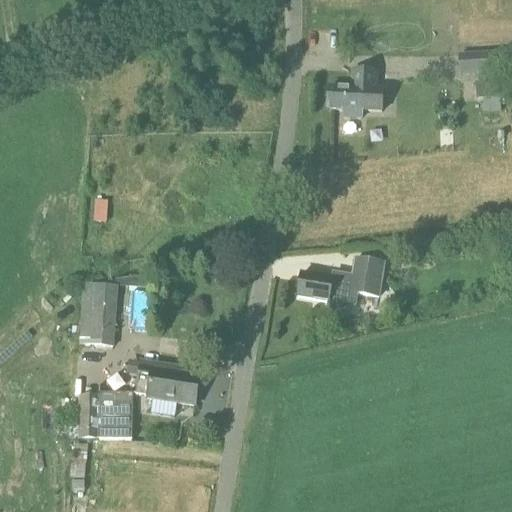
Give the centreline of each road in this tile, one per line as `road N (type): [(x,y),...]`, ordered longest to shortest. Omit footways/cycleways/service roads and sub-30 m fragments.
road 1 (unclassified): [(220,511),(284,145),(292,0)]
road 2 (unclassified): [(0,80),(187,0)]
